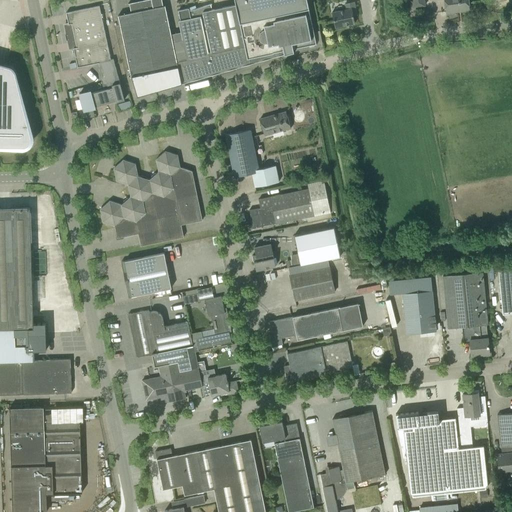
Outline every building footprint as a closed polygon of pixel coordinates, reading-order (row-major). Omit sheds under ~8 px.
[(179,14),(178,14),(178,15),(179,15),(180,20),(178,21),(182,40),(172,42),(165,6),(163,6),(161,0),(144,0),(128,4),(129,4),(131,13),(118,16),(129,67),(131,77),(137,96),(136,96),(136,97),(283,55),(295,52),(295,51),(293,51),(293,49),(315,44),(316,45),(306,0),(234,0),(236,5),(212,10),(211,4),(212,4),(211,4),(189,11),(188,8),(178,11),(179,14)] [(443,0),(446,13),(469,10),(468,0),(443,0)] [(353,16),(357,15),(354,2),(349,3),(350,9),(332,12),(335,28),(354,23),(353,16)] [(68,24),(64,25),(69,45),(72,44),(77,67),(98,63),(105,89),(91,93),(90,91),(79,94),(84,111),(95,108),(94,107),(116,101),(116,102),(124,100),(113,59),(111,60),(99,6),(66,13),(68,24)] [(32,139),(32,138),(15,71),(14,70),(14,69),(13,69),(12,68),(10,67),(0,63),(0,146),(24,147),(26,147),(27,147),(28,146),(29,146),(30,145),(31,144),(31,143),(32,142),(32,141),(32,139)] [(260,119),(263,128),(265,136),(291,128),(289,121),(286,111),(260,119)] [(268,184),(265,169),(259,170),(250,130),(225,135),(234,177),(251,174),(254,187),(268,184)] [(130,197),(121,205),(109,201),(103,207),(101,213),(102,222),(114,226),(117,238),(138,234),(140,246),(183,237),(181,225),(202,220),(192,171),(180,167),(177,155),(169,152),(162,153),(156,160),(158,172),(149,180),(138,176),(135,164),(123,160),(116,166),(114,172),(116,181),(128,185),(130,197)] [(275,166),(265,169),(268,184),(278,182),(275,166)] [(250,217),(247,218),(249,229),(262,227),(262,226),(275,223),(275,224),(330,212),(323,180),(307,184),(308,189),(258,199),(260,208),(258,209),(258,208),(249,210),(250,217)] [(33,327),(32,292),(29,208),(0,208),(0,360),(34,360),(34,350),(46,350),(45,333),(33,333),(33,327)] [(334,227),(294,235),(300,265),(340,257),(334,227)] [(252,256),(253,262),(254,262),(256,270),(275,266),(271,244),(254,248),(255,255),(252,256)] [(151,293),(151,292),(171,288),(164,253),(143,257),(121,262),(124,274),(126,273),(131,297),(151,293)] [(289,275),(295,300),(305,298),(334,292),(329,267),(299,273),(289,275)] [(511,267),(498,269),(502,313),(511,312),(511,267)] [(478,355),(478,357),(490,355),(490,350),(489,350),(487,338),(480,339),(479,325),(487,324),(482,272),(443,276),(448,328),(462,327),(463,343),(470,342),(471,355),(478,355)] [(430,276),(388,281),(390,295),(402,293),(405,324),(406,334),(436,331),(435,321),(432,290),(430,276)] [(182,296),(184,305),(200,301),(198,293),(182,296)] [(201,331),(192,333),(195,345),(196,350),(198,349),(231,342),(229,332),(231,331),(230,327),(231,327),(230,324),(227,311),(224,312),(221,296),(204,300),(208,316),(211,315),(215,334),(202,337),(201,331)] [(268,331),(271,347),(283,344),(281,338),(296,335),(297,340),(362,327),(358,304),(338,308),(338,307),(293,317),(269,321),(271,330),(268,331)] [(195,345),(192,333),(190,333),(188,321),(164,326),(163,318),(162,318),(162,317),(162,316),(161,315),(161,314),(160,314),(160,313),(159,313),(159,312),(158,312),(157,312),(157,311),(156,311),(155,311),(154,311),(153,311),(152,311),(149,312),(149,310),(138,312),(128,314),(137,357),(146,355),(152,354),(154,366),(158,365),(178,361),(180,370),(198,366),(195,352),(198,351),(198,349),(196,350),(195,345)] [(391,334),(389,327),(382,328),(384,336),(391,334)] [(284,366),(287,382),(326,374),(326,372),(353,367),(347,341),(287,354),(289,365),(284,366)] [(0,395),(71,393),(70,359),(34,360),(0,360),(0,395)] [(202,386),(202,385),(199,372),(199,369),(198,366),(180,370),(178,361),(158,365),(161,376),(142,380),(146,400),(165,396),(166,402),(186,398),(184,390),(202,386)] [(228,382),(228,381),(227,382),(225,374),(208,377),(207,370),(206,370),(204,365),(198,366),(199,369),(199,372),(202,385),(209,384),(211,395),(220,393),(221,395),(238,392),(236,381),(228,382)] [(464,407),(457,408),(460,436),(471,435),(469,419),(481,418),(481,415),(479,415),(478,404),(478,397),(479,397),(478,390),(470,391),(471,393),(462,394),(464,407)] [(44,407),(11,408),(12,502),(12,511),(20,511),(46,511),(46,493),(82,492),(79,412),(69,413),(44,414),(44,407)] [(418,412),(395,414),(397,428),(403,427),(405,445),(400,446),(403,458),(406,458),(410,495),(449,491),(479,488),(483,487),(487,487),(484,455),(483,445),(472,447),(461,448),(458,448),(455,417),(438,419),(438,411),(436,411),(436,410),(435,410),(435,412),(418,414),(418,412)] [(386,474),(372,411),(343,417),(332,419),(343,470),(345,480),(346,482),(386,474)] [(496,454),(497,464),(498,471),(504,470),(504,472),(510,472),(510,469),(511,469),(511,412),(497,415),(501,453),(496,454)] [(286,427),(283,427),(282,421),(259,426),(261,436),(263,443),(273,440),(288,511),(289,511),(314,507),(298,433),(296,423),(286,425),(286,427)] [(471,437),(460,438),(461,448),(472,447),(471,437)] [(202,449),(210,489),(214,489),(218,511),(265,511),(250,439),(202,449)] [(184,495),(210,489),(202,449),(172,456),(171,448),(155,451),(163,489),(182,485),(184,495)] [(343,470),(339,471),(339,467),(328,469),(329,473),(320,475),(328,511),(352,511),(352,508),(338,511),(335,496),(337,495),(338,495),(339,495),(340,494),(341,493),(342,492),(342,491),(343,490),(343,489),(343,488),(343,487),(342,481),(345,480),(343,470)] [(184,499),(185,507),(205,503),(203,495),(184,499)]
